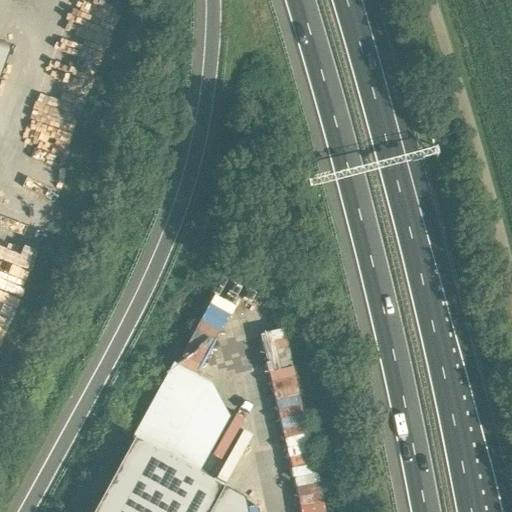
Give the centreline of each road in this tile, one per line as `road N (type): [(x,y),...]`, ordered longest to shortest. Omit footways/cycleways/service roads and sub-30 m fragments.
road 1 (motorway): [(213,0),(204,110),(183,195),(19,511)]
road 2 (motorway): [(300,0),(427,511)]
road 3 (motorway): [(471,511),(420,275),(347,0)]
road 4 (unclassified): [(511,282),(431,0)]
